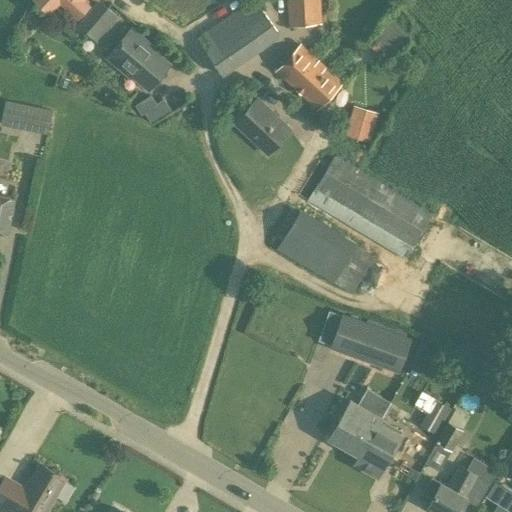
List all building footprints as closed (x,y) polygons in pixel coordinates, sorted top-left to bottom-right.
[(50,16),(62,2),(79,17),(89,5),(83,0),(32,0),(50,16)] [(102,0),(98,0),(77,23),(97,41),(120,16),(102,0)] [(223,76),(280,36),(254,0),(250,0),(196,38),(223,76)] [(286,0),(289,27),(322,25),(320,0),(286,0)] [(391,20),(372,38),(391,57),(410,39),(391,20)] [(132,29),(107,57),(131,78),(133,76),(149,90),(171,65),(154,51),(156,49),(132,29)] [(300,46),(277,72),(290,84),(317,109),(341,83),(300,46)] [(151,123),(171,110),(164,99),(156,104),(151,95),(135,105),(141,115),(144,113),(151,123)] [(289,130),(257,99),(234,123),(267,154),(289,130)] [(0,125),(48,134),(53,109),(5,100),(0,125)] [(352,109),(343,139),(369,147),(378,117),(352,109)] [(335,155),(308,201),(406,260),(433,214),(335,155)] [(0,230),(8,232),(15,198),(0,195),(0,230)] [(276,250),(333,283),(351,294),(376,254),(357,243),(301,209),(276,250)] [(329,347),(399,373),(412,338),(342,312),(329,347)] [(477,357),(471,388),(484,390),(488,367),(482,361),(477,357)] [(511,371),(510,370),(503,378),(511,386),(511,371)] [(351,399),(328,438),(359,456),(354,464),(378,477),(383,467),(401,436),(379,423),(382,418),(351,399)] [(434,399),(419,425),(437,435),(451,409),(434,399)] [(426,463),(440,471),(455,445),(463,429),(448,421),(424,462),(426,463)] [(437,511),(459,511),(467,499),(477,505),(497,470),(473,455),(467,467),(459,463),(447,485),(441,482),(428,507),(437,511)] [(511,455),(503,469),(511,474),(511,455)] [(0,483),(0,505),(11,511),(46,511),(66,479),(41,464),(27,488),(5,475),(0,483)] [(496,483),(487,497),(499,504),(507,490),(496,483)]
